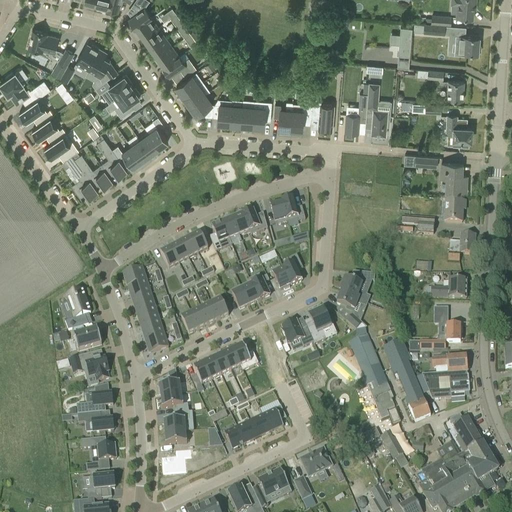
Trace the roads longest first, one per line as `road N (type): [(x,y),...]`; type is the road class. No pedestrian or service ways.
road 1 (residential): [(329,175),(319,287),(135,376)]
road 2 (residential): [(0,37),(20,6),(114,31),(193,143)]
road 3 (residential): [(102,272),(179,224),(329,175)]
road 4 (residential): [(138,510),(157,510),(296,443),(301,434),(280,387)]
road 5 (tertiary): [(505,439),(482,367),(489,244)]
road 6 (tertiary): [(496,153),(505,0)]
road 7 (residential): [(75,230),(193,143)]
road 8 (residential): [(193,143),(331,150)]
road 9 (residential): [(138,510),(135,376)]
road 10 (residential): [(75,230),(0,123)]
